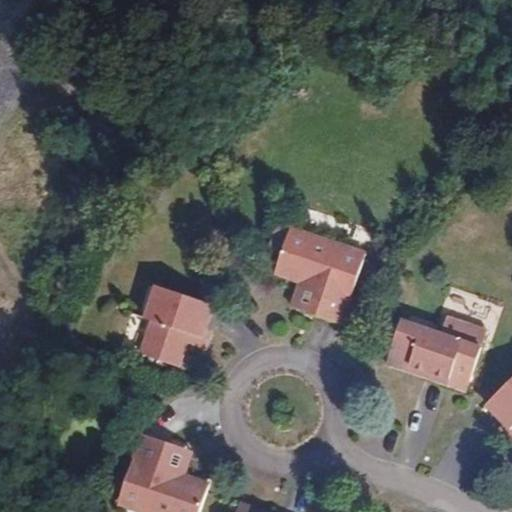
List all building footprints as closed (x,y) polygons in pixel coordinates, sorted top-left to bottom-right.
[(344,323),(367,254),(291,229),(276,272),(302,281),(323,289),(314,313),(344,323)] [(323,289),(302,281),(294,306),(314,313),(323,289)] [(205,330),(214,306),(158,287),(147,320),(154,322),(142,356),(179,368),(188,343),(190,335),(202,339),(205,330)] [(490,301),(481,326),(495,331),(503,306),(490,301)] [(464,343),(403,320),(387,364),(409,372),(411,366),(451,380),(464,343)] [(204,349),(210,332),(205,330),(202,339),(190,335),(188,343),(204,349)] [(451,380),(411,366),(409,372),(448,385),(451,380)] [(511,380),(487,405),(505,423),(511,430),(511,428),(511,380)] [(505,423),(501,427),(511,437),(511,428),(511,430),(505,423)] [(143,436),(119,505),(138,511),(201,511),(210,487),(184,478),(163,471),(172,446),(143,436)] [(163,471),(184,478),(192,453),(172,446),(163,471)]
